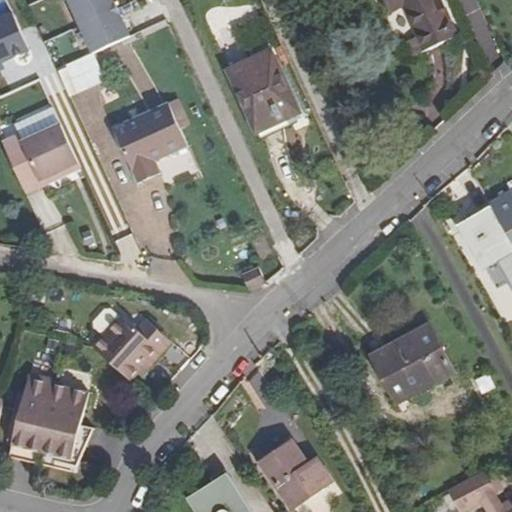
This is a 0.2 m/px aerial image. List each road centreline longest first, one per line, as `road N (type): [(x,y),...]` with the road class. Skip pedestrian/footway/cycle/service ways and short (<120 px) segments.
road 1 (residential): [(256,323),(511,91)]
road 2 (unknown): [(303,282),(171,0)]
road 3 (residential): [(0,267),(188,300),(256,323)]
road 4 (residential): [(116,511),(176,415),(256,323)]
